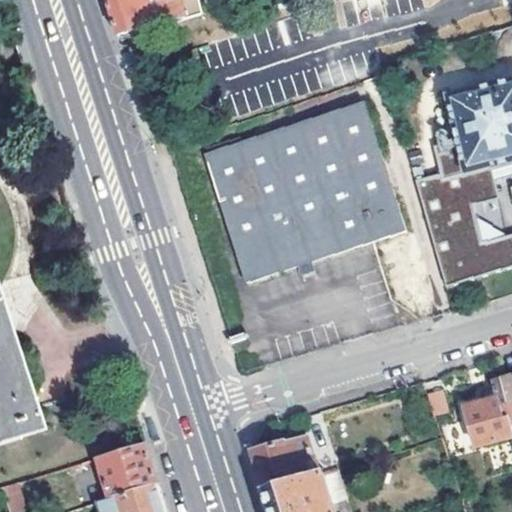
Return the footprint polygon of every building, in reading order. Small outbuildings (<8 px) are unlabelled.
[(199,0),(108,0),(120,36),(128,34),(201,15),(204,15),(199,0)] [(137,70),(132,51),(124,54),(129,72),(137,70)] [(511,163),(511,80),(447,97),(465,173),(469,174),(472,186),(495,180),(493,168),(511,163)] [(205,154),(247,282),(407,231),(364,102),(205,154)] [(511,163),(493,168),(495,180),(510,177),(511,176),(511,163)] [(500,251),(509,280),(511,279),(511,212),(504,215),(511,248),(506,250),(500,251)] [(511,248),(504,215),(497,217),(506,250),(511,248)] [(0,435),(34,425),(0,318),(0,435)] [(511,426),(511,425),(511,378),(493,384),(498,400),(506,427),(511,426)] [(427,393),(433,416),(449,412),(443,389),(427,393)] [(511,439),(511,426),(506,427),(498,400),(467,410),(478,450),(511,439)] [(161,439),(155,421),(151,422),(148,423),(153,442),(157,440),(161,439)] [(266,492),(319,476),(307,437),(263,449),(253,452),(261,477),(266,492)] [(152,465),(145,444),(100,457),(112,499),(158,485),(152,465)] [(319,476),(266,492),(272,511),(335,511),(333,504),(348,499),(339,469),(319,476)] [(5,488),(11,511),(28,511),(20,483),(5,488)] [(105,511),(167,511),(165,504),(158,485),(112,499),(102,502),(105,511)]
